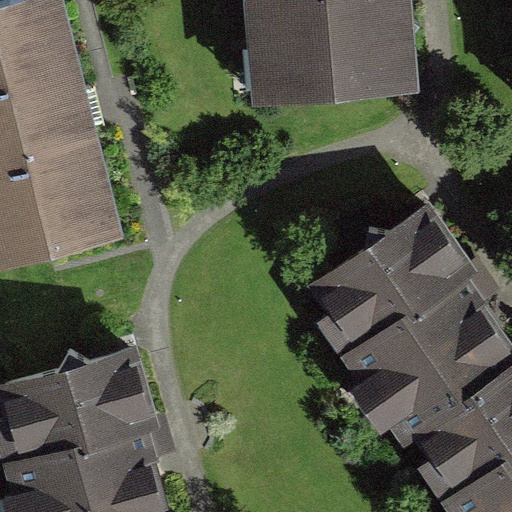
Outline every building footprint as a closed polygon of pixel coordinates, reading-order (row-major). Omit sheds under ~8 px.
[(57,0),(0,0),(0,245),(113,217),(57,0)] [(406,0),(267,0),(274,72),(412,61),(406,0)] [(412,424),(511,355),(511,319),(432,194),(313,281),(412,424)] [(0,372),(0,404),(25,511),(150,511),(177,504),(132,329),(0,372)] [(511,511),(511,355),(412,424),(472,511),(511,511)]
